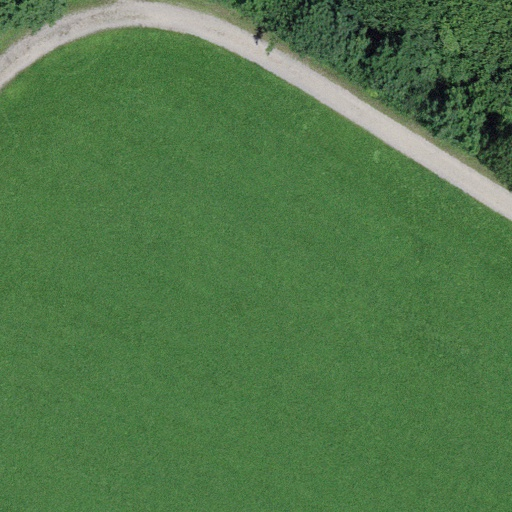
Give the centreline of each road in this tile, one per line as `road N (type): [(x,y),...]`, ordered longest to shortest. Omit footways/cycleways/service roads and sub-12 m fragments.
road 1 (track): [(511,209),(241,41),(129,11)]
road 2 (track): [(129,11),(54,27),(0,86)]
